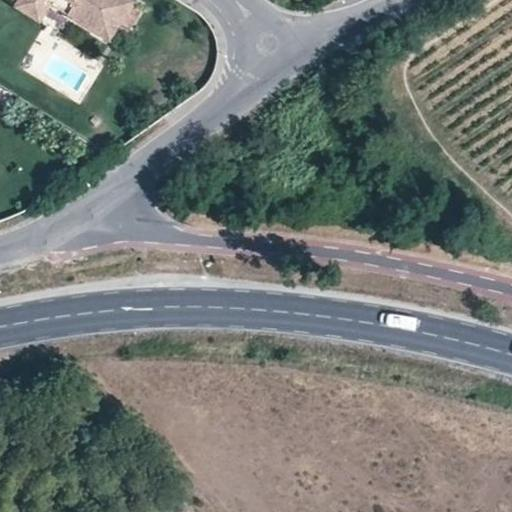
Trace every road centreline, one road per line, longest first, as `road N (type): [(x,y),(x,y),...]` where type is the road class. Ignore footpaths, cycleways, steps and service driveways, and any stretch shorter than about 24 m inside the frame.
road 1 (trunk): [(511,258),(338,221),(0,298)]
road 2 (trunk): [(0,384),(289,393),(511,465)]
road 3 (primary): [(0,326),(162,308),(315,314),(511,355)]
road 4 (unclassified): [(107,207),(138,230),(296,248),(511,294)]
road 5 (residential): [(107,207),(183,148),(251,80),(271,44)]
road 6 (residential): [(271,44),(349,23),(394,0)]
